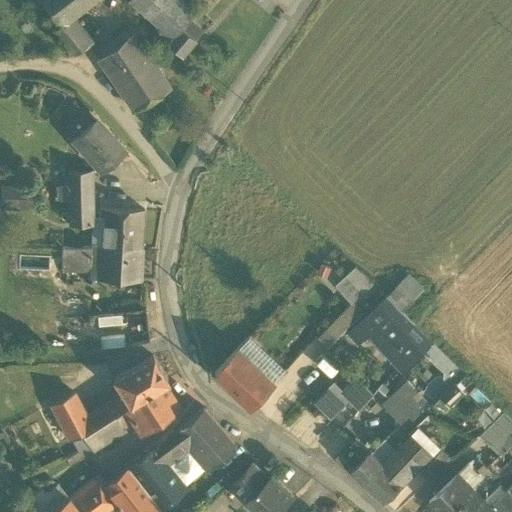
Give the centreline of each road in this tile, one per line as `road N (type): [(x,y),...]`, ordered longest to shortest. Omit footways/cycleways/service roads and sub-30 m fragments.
road 1 (residential): [(332,480),(205,393),(172,318),(178,187)]
road 2 (unclassified): [(0,67),(67,69),(178,187)]
road 3 (residential): [(178,187),(306,0)]
